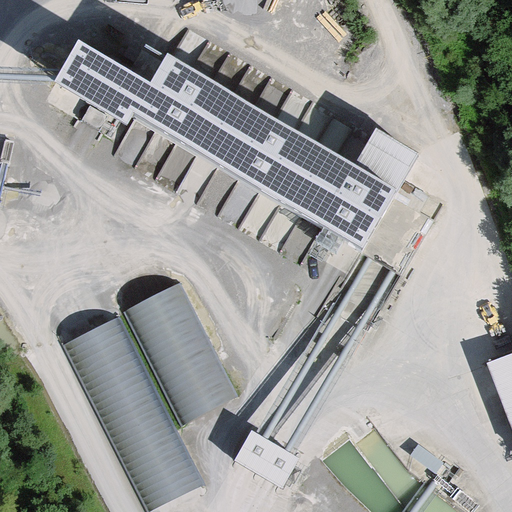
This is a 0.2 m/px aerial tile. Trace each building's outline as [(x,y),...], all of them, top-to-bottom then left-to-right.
[(81,17),(59,64),(141,102),(135,114),(357,219),(348,237),(368,247),(421,134),(378,114),(369,133),(169,39),(161,55),(81,17)] [(179,418),(235,395),(187,276),(130,299),(179,418)] [(69,333),(141,507),(201,482),(128,308),(69,333)] [(511,345),(493,351),(511,413),(511,345)] [(284,479),(303,450),(257,420),(238,449),(284,479)]
